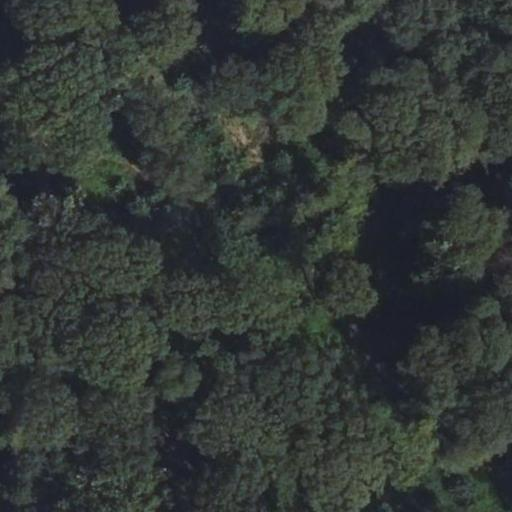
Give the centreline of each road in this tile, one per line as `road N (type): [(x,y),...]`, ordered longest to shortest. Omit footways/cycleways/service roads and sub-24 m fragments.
road 1 (track): [(40,144),(27,511)]
road 2 (track): [(46,0),(40,144)]
